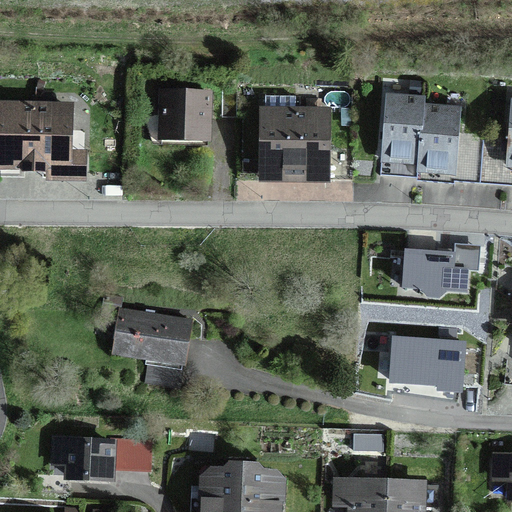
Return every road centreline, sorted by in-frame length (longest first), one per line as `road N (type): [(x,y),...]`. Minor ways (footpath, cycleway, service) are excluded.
road 1 (track): [(511,36),(426,35),(349,48),(0,41)]
road 2 (residential): [(0,218),(511,228)]
